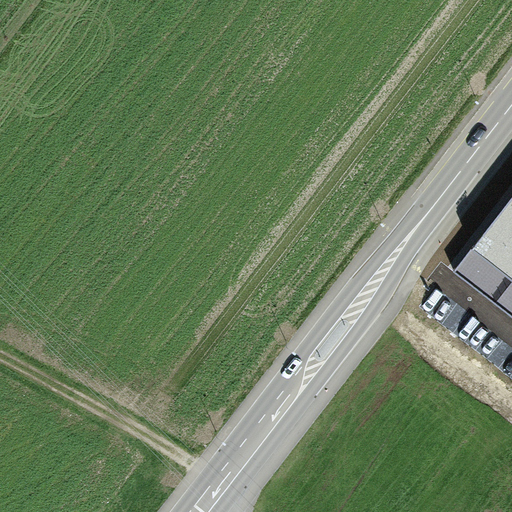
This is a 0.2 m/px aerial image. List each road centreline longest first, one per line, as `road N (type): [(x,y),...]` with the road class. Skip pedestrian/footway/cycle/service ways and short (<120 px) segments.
road 1 (primary): [(203,511),(511,101)]
road 2 (track): [(0,362),(223,487)]
